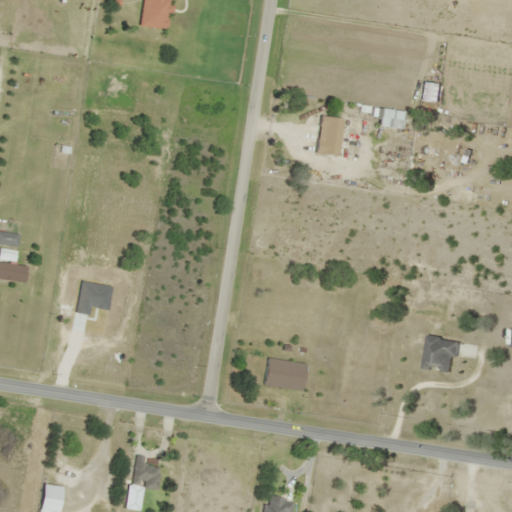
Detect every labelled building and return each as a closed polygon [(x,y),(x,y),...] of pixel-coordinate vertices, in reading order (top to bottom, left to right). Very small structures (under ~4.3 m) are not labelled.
[(165,29),(168,0),(139,0),(136,26),(165,29)] [(433,82),(420,81),(418,100),(430,101),(433,82)] [(350,115),(341,113),(335,152),(352,154),(355,137),(346,136),(350,115)] [(0,244),(14,246),(16,233),(0,231),(0,244)] [(0,279),(21,282),(24,266),(0,262),(0,279)] [(455,340),(425,336),(420,368),(451,372),(455,340)] [(301,362),(263,358),(260,386),(298,390),(301,362)] [(153,489),(157,467),(140,464),(141,457),(132,455),(126,484),(153,489)]
